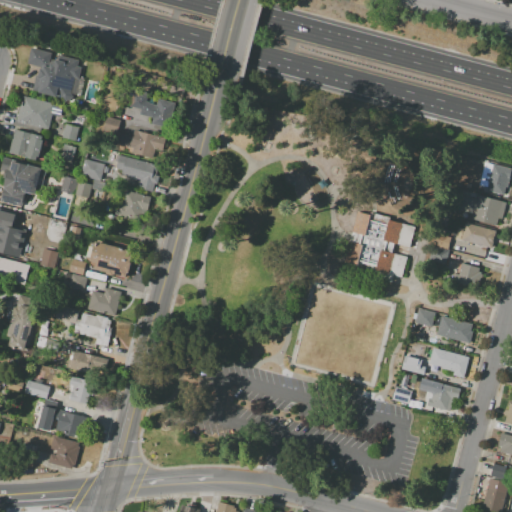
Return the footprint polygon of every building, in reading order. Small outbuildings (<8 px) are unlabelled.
[(31,48),(52,53),(50,63),(54,65),(55,59),(63,61),(64,57),(79,61),(78,67),(82,68),(79,78),(75,77),(71,91),(74,92),(73,95),(63,101),(64,99),(32,91),(36,75),(38,75),(40,67),(27,64),(31,48)] [(133,92),(130,107),(141,110),(140,115),(153,118),(152,124),(171,129),(177,103),(158,98),(156,105),(145,102),(147,96),(133,92)] [(23,96),(55,104),(48,130),(15,122),(19,106),(21,106),(23,96)] [(66,117),(81,121),(76,141),(61,137),(66,117)] [(106,118),(119,121),(116,134),(103,130),(106,118)] [(14,129),(43,136),(37,161),(8,154),(14,129)] [(134,130),(165,138),(162,151),(154,149),(152,159),(131,154),(132,148),(114,144),(117,133),(132,136),(134,130)] [(75,147),(71,164),(59,161),(63,144),(75,147)] [(118,155),(159,165),(156,175),(159,176),(157,185),(154,184),(152,193),(137,189),(139,180),(120,176),(121,171),(115,170),(118,155)] [(0,169),(3,157),(12,159),(11,161),(41,168),(34,195),(25,193),(22,207),(0,201),(0,197),(6,175),(0,174),(0,169)] [(83,159),(103,164),(94,199),(74,194),(77,181),(92,185),(94,179),(79,175),(83,159)] [(493,164),(511,169),(507,189),(505,188),(502,198),(485,194),(493,164)] [(77,180),(73,195),(59,191),(63,176),(77,180)] [(124,190),(150,197),(147,210),(143,209),(140,222),(114,215),(117,203),(120,204),(124,190)] [(462,192),(505,203),(501,220),(496,219),(495,226),(471,220),(473,214),(458,211),(462,192)] [(0,210),(15,215),(12,230),(0,226),(0,210)] [(357,210),(351,232),(355,233),(353,243),(349,241),(343,264),(400,279),(406,257),(391,253),(394,243),(409,247),(414,226),(357,210)] [(463,223),(495,231),(491,249),(454,239),(457,227),(462,228),(463,223)] [(21,233),(15,258),(0,254),(0,227),(4,229),(1,239),(10,241),(13,231),(21,233)] [(80,229),(77,241),(68,239),(71,227),(80,229)] [(436,235),(450,238),(447,250),(434,247),(436,235)] [(94,269),(96,263),(88,261),(93,241),(134,252),(128,273),(126,273),(125,277),(113,274),(112,276),(104,274),(105,272),(94,269)] [(43,249),(58,252),(54,269),(39,265),(43,249)] [(433,249),(430,261),(445,264),(447,252),(433,249)] [(0,257),(29,265),(24,285),(0,279),(0,257)] [(72,259),(86,262),(83,275),(69,272),(72,259)] [(461,264),(479,268),(475,286),(452,280),(453,273),(458,274),(461,264)] [(72,274),(86,278),(83,290),(69,286),(72,274)] [(87,309),(92,291),(103,294),(105,288),(121,292),(115,316),(87,309)] [(21,305),(29,307),(28,311),(35,313),(26,351),(7,346),(9,337),(6,336),(11,315),(15,316),(16,313),(18,314),(21,305)] [(78,310),(75,323),(54,318),(58,305),(78,310)] [(419,309),(433,314),(434,314),(430,327),(415,322),(419,309)] [(107,347),(94,344),(96,339),(73,333),(76,319),(79,320),(81,313),(95,316),(95,315),(108,318),(107,319),(111,320),(109,327),(112,328),(107,347)] [(441,317),(473,326),(468,343),(436,335),(441,317)] [(39,337),(61,342),(58,353),(36,348),(39,337)] [(423,343),(429,344),(425,358),(419,356),(423,343)] [(432,348),(468,358),(463,378),(452,375),(453,372),(440,368),(441,367),(428,363),(432,348)] [(66,368),(69,355),(72,356),(73,351),(108,359),(103,378),(66,368)] [(423,360),(403,355),(400,369),(420,374),(423,360)] [(396,386),(396,385),(399,385),(403,373),(410,375),(406,388),(408,388),(407,390),(411,391),(407,404),(392,400),(396,386)] [(71,376),(96,382),(93,396),(89,395),(87,405),(68,400),(72,385),(68,384),(71,376)] [(443,382),(445,376),(456,379),(454,385),(443,382)] [(8,379),(24,383),(21,393),(6,389),(8,379)] [(24,393),(27,381),(50,386),(47,398),(24,393)] [(435,383),(460,389),(458,399),(452,398),(450,409),(426,404),(427,398),(431,399),(435,383)] [(74,413),(69,437),(63,435),(64,433),(55,431),(57,420),(52,419),(49,432),(37,429),(44,399),(58,403),(56,409),(74,413)] [(509,403),(511,403),(511,424),(504,423),(506,416),(503,416),(505,410),(507,411),(509,403)] [(500,433),(511,436),(511,456),(503,454),(505,447),(497,445),(500,433)] [(53,436),(80,443),(73,470),(47,463),(49,454),(55,455),(56,450),(50,448),(53,436)] [(511,468),(493,464),(480,511),(501,511),(511,472),(511,468)] [(215,511),(219,502),(234,506),(234,509),(236,509),(235,511),(238,511),(215,511)]
